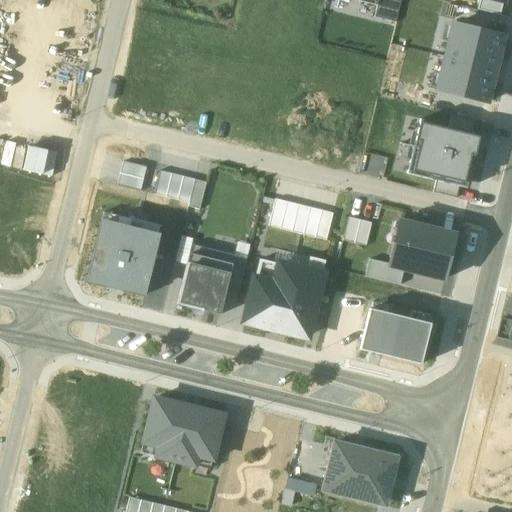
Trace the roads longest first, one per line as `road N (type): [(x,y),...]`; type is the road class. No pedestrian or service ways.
road 1 (residential): [(92,118),(504,224)]
road 2 (residential): [(454,404),(48,306)]
road 3 (residential): [(40,340),(444,442)]
road 4 (residential): [(48,306),(92,118)]
road 5 (residential): [(454,404),(504,224)]
road 6 (residential): [(40,340),(0,504)]
road 7 (residential): [(92,118),(122,0)]
